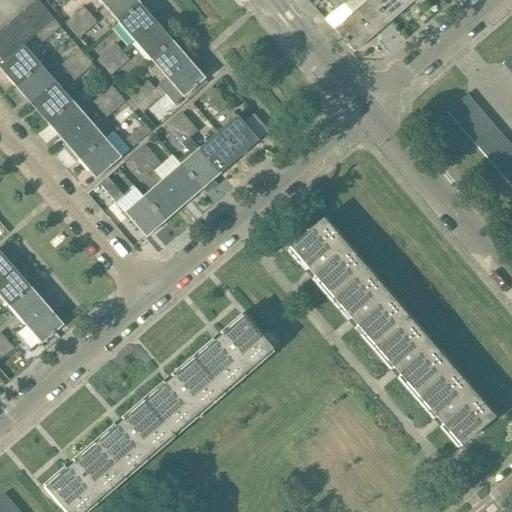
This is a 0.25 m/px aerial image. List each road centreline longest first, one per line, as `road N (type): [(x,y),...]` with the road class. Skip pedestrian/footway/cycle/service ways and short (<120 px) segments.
road 1 (residential): [(146,294),(361,108)]
road 2 (residential): [(511,279),(361,108)]
road 3 (residential): [(146,294),(0,130)]
road 4 (residential): [(0,422),(146,294)]
road 5 (residential): [(361,108),(487,0)]
road 6 (residential): [(361,108),(268,0)]
